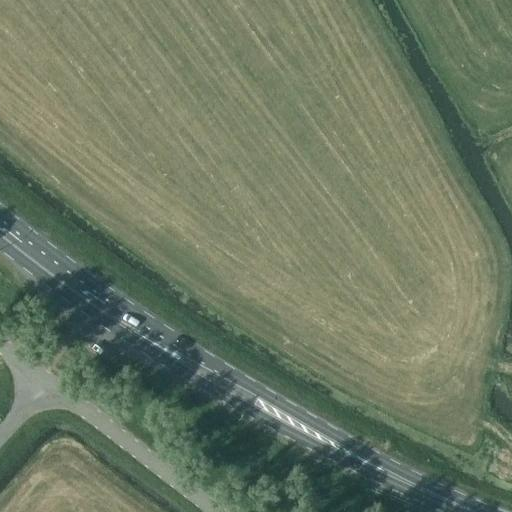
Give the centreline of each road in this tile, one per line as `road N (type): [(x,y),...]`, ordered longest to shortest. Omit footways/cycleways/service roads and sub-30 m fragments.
road 1 (primary): [(353,455),(81,273),(0,208)]
road 2 (primary): [(0,242),(133,342),(294,435),(353,455)]
road 3 (unclassified): [(215,511),(45,381)]
road 4 (primary): [(476,511),(353,455)]
